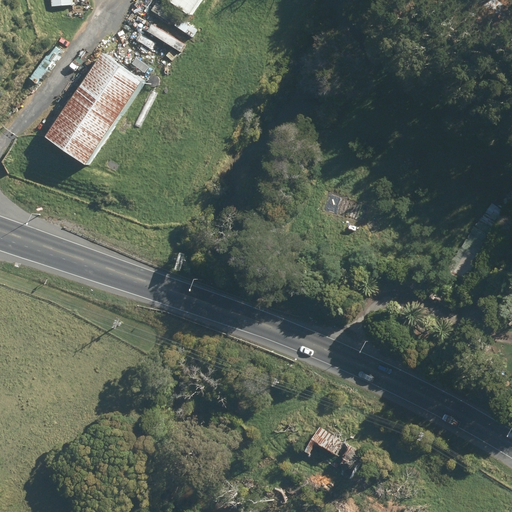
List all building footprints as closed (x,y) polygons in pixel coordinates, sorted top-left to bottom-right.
[(174,0),(195,15),(205,0),(174,0)] [(511,23),(511,8),(498,0),(480,0),(474,11),(507,31),(511,23)] [(161,4),(156,11),(176,25),(181,18),(161,4)] [(184,18),(178,26),(195,38),(201,29),(184,18)] [(175,45),(169,41),(165,48),(171,52),(175,45)] [(112,51),(54,136),(95,164),(153,79),(112,51)] [(135,126),(140,128),(158,94),(153,91),(135,126)] [(495,120),(509,132),(511,128),(511,124),(500,114),(495,120)] [(449,271),(474,288),(511,221),(511,215),(495,204),(449,271)] [(310,452),(355,480),(370,456),(325,427),(310,452)]
